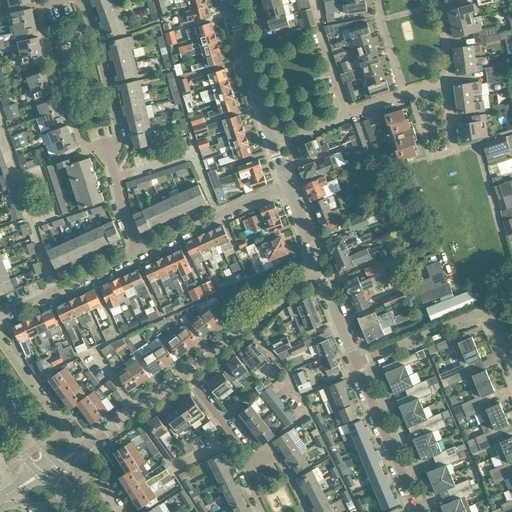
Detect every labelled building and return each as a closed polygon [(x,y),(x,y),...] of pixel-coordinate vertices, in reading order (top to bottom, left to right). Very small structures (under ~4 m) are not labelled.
[(30,0),(8,0),(11,9),(24,7),(24,4),(31,2),(30,0)] [(114,0),(97,0),(92,2),(94,7),(97,6),(99,13),(117,7),(114,0)] [(205,0),(188,0),(175,3),(177,9),(189,5),(191,10),(207,6),(205,0)] [(259,8),(260,12),(283,6),(283,5),(288,4),(289,4),(288,0),(264,0),(262,1),(264,7),(259,8)] [(308,0),(304,0),(296,2),(299,12),(311,9),(308,0)] [(371,1),(347,4),(349,15),(367,12),(366,6),(372,5),(371,1)] [(291,14),(288,4),(283,5),(283,6),(260,12),(261,17),(266,15),(268,21),(286,15),(291,14)] [(448,11),(451,24),(473,18),(471,12),(476,10),(474,5),(448,11)] [(166,6),(159,8),(161,15),(168,13),(166,6)] [(191,10),(179,13),(182,25),(189,23),(188,22),(200,19),(210,16),(207,6),(191,10)] [(337,6),(325,8),(327,18),(335,17),(334,12),(337,11),(337,6)] [(24,7),(11,9),(14,24),(34,20),(32,8),(25,10),(24,7)] [(117,7),(99,13),(102,21),(99,22),(101,26),(121,19),(117,7)] [(311,9),(299,12),(301,11),(305,27),(315,25),(312,13),(311,9)] [(290,30),(286,15),(268,21),(269,26),(264,28),(265,32),(274,30),(275,34),(275,37),(291,32),(290,30)] [(367,18),(324,27),(327,36),(341,31),(349,29),(352,38),(370,32),(374,31),(371,21),(368,22),(367,18)] [(473,18),(451,24),(454,37),(481,30),(479,23),(474,25),(473,18)] [(121,19),(101,26),(103,31),(106,30),(108,38),(126,32),(121,19)] [(12,40),(17,38),(31,36),(30,33),(37,31),(34,20),(14,24),(9,26),(11,36),(12,40)] [(170,22),(163,24),(165,30),(171,28),(170,22)] [(212,23),(186,30),(189,39),(198,37),(214,32),(212,23)] [(483,29),(484,36),(499,33),(498,26),(483,29)] [(501,39),(511,36),(511,31),(511,30),(499,33),(484,36),(486,43),(501,40),(501,39)] [(174,31),(165,33),(168,45),(177,43),(174,31)] [(178,48),(180,53),(217,42),(214,32),(198,37),(199,42),(178,48)] [(370,32),(352,38),(355,48),(379,40),(377,36),(372,38),(370,32)] [(31,36),(17,38),(20,53),(41,48),(38,37),(31,39),(31,36)] [(128,37),(110,42),(112,50),(109,51),(110,55),(132,50),(128,37)] [(379,40),(355,48),(359,58),(377,52),(375,46),(380,44),(379,40)] [(217,42),(180,53),(181,58),(202,52),(203,57),(220,52),(217,42)] [(455,54),(456,61),(475,59),(474,53),(481,52),(480,45),(453,48),(454,54),(455,54)] [(41,48),(20,53),(24,68),(37,65),(37,61),(43,60),(41,48)] [(132,50),(110,55),(111,61),(114,60),(116,67),(135,63),(132,50)] [(220,52),(203,57),(205,62),(198,64),(191,66),(192,71),(199,69),(213,66),(223,63),(220,52)] [(377,52),(359,58),(362,67),(385,59),(384,55),(378,57),(377,52)] [(334,55),(337,65),(342,63),(339,53),(334,55)] [(168,54),(162,56),(164,64),(166,69),(171,67),(170,62),(168,54)] [(385,59),(362,67),(365,77),(383,71),(381,65),(387,64),(385,59)] [(475,59),(456,61),(457,69),(456,69),(457,74),(483,71),(482,64),(476,65),(475,59)] [(135,63),(116,67),(118,75),(115,76),(117,81),(138,76),(135,63)] [(180,63),(174,65),(177,76),(183,74),(180,63)] [(340,75),(346,73),(343,63),(342,63),(337,65),(340,75)] [(486,68),(487,76),(503,74),(502,66),(486,68)] [(225,69),(195,78),(197,83),(210,79),(211,84),(228,79),(225,69)] [(39,70),(29,73),(25,75),(30,89),(51,81),(46,70),(40,73),(39,70)] [(346,73),(340,75),(343,84),(351,82),(355,80),(352,71),(346,73)] [(383,71),(365,77),(368,87),(392,79),(390,74),(385,76),(383,71)] [(167,74),(168,79),(170,86),(176,85),(174,77),(173,73),(167,74)] [(503,74),(487,76),(488,84),(504,82),(503,78),(503,74)] [(0,81),(0,87),(1,89),(13,84),(11,77),(0,81)] [(182,93),(190,91),(191,90),(187,78),(178,80),(182,93)] [(200,92),(201,98),(231,89),(228,79),(211,84),(212,88),(200,92)] [(392,79),(368,87),(372,97),(390,90),(388,85),(393,83),(392,79)] [(139,80),(118,85),(119,91),(122,90),(124,97),(142,93),(139,80)] [(51,81),(30,89),(36,102),(49,97),(48,95),(55,92),(51,81)] [(351,82),(343,84),(347,94),(354,91),(351,82)] [(455,85),(456,99),(473,97),(482,96),(482,89),(481,82),(455,85)] [(176,85),(170,86),(173,96),(174,100),(180,98),(178,95),(176,85)] [(231,89),(201,98),(202,98),(204,103),(216,99),(218,104),(234,99),(231,89)] [(190,91),(182,93),(183,95),(185,103),(186,103),(190,101),(193,100),(191,93),(190,91)] [(354,91),(347,94),(350,104),(357,101),(354,91)] [(123,106),(124,111),(145,106),(142,93),(124,97),(126,105),(123,106)] [(473,97),(456,99),(458,113),(484,110),(484,109),(490,108),(488,95),(482,96),(473,97)] [(49,97),(36,102),(41,116),(61,108),(57,98),(50,100),(49,97)] [(208,112),(210,118),(237,109),(234,99),(218,104),(219,109),(208,112)] [(16,103),(3,108),(6,114),(19,109),(16,103)] [(494,114),(510,112),(509,104),(493,105),(494,114)] [(148,119),(145,106),(124,111),(125,116),(128,115),(130,123),(148,119)] [(41,116),(36,118),(42,132),(47,130),(60,125),(59,122),(66,120),(61,108),(41,116)] [(19,109),(6,114),(8,120),(21,115),(19,109)] [(385,114),(386,120),(398,160),(417,155),(414,145),(416,144),(413,135),(415,134),(413,127),(411,128),(408,118),(406,118),(403,109),(385,114)] [(203,114),(190,118),(193,126),(205,121),(203,114)] [(193,128),(195,134),(195,135),(224,126),(226,130),(242,125),(239,115),(207,125),(206,124),(193,128)] [(487,128),(485,115),(467,117),(468,123),(459,124),(462,140),(487,136),(487,128)] [(128,131),(129,136),(151,132),(148,119),(130,123),(131,130),(128,131)] [(351,125),(356,139),(363,136),(362,132),(359,123),(358,122),(351,125)] [(349,123),(342,126),(345,131),(352,129),(349,123)] [(60,125),(47,130),(52,143),(72,136),(68,125),(61,128),(60,125)] [(215,144),(245,135),(242,125),(226,130),(227,135),(217,138),(219,143),(215,144)] [(24,132),(11,137),(13,143),(26,138),(24,132)] [(151,132),(129,136),(130,141),(134,141),(135,148),(154,144),(151,132)] [(245,135),(215,144),(217,150),(231,145),(232,150),(249,144),(245,135)] [(72,136),(52,143),(58,158),(74,152),(72,149),(76,147),(72,136)] [(356,139),(351,141),(353,147),(358,145),(361,152),(367,149),(363,136),(356,139)] [(26,138),(13,143),(16,149),(29,144),(26,138)] [(510,151),(506,138),(483,145),(487,159),(510,151)] [(207,139),(198,142),(200,149),(208,147),(210,146),(207,139)] [(317,139),(299,147),(295,148),(300,160),(329,149),(327,143),(320,146),(317,139)] [(234,155),(227,157),(218,160),(220,165),(252,155),(249,144),(232,150),(234,155)] [(358,153),(360,159),(370,155),(368,150),(358,153)] [(340,151),(334,154),(340,166),(346,163),(340,151)] [(315,162),(308,165),(298,168),(301,176),(303,176),(305,180),(314,176),(338,166),(333,155),(325,158),(327,162),(317,166),(315,162)] [(69,159),(58,164),(59,168),(67,165),(81,209),(104,201),(101,192),(98,193),(94,182),(98,181),(95,172),(91,173),(90,167),(93,166),(90,157),(70,164),(69,160),(69,159)] [(511,173),(511,158),(489,166),(493,180),(511,173)] [(33,160),(20,165),(23,171),(36,166),(33,160)] [(263,171),(259,160),(238,167),(239,172),(233,174),(235,181),(236,181),(263,171)] [(189,162),(179,165),(183,176),(187,174),(186,169),(191,167),(189,162)] [(179,165),(169,169),(171,174),(176,172),(177,178),(183,176),(179,165)] [(169,169),(159,172),(163,182),(168,180),(166,175),(171,174),(169,169)] [(216,170),(208,173),(214,189),(221,187),(219,179),(216,170)] [(236,181),(235,181),(221,187),(214,189),(219,204),(227,201),(224,191),(238,188),(244,186),(245,191),(246,191),(247,193),(253,191),(253,189),(267,184),(263,171),(236,181)] [(159,172),(149,175),(153,185),(163,182),(159,172)] [(149,175),(139,179),(144,189),(153,185),(149,175)] [(325,176),(314,181),(305,184),(311,201),(325,195),(326,196),(332,194),(331,193),(341,189),(337,179),(327,182),(325,176)] [(11,178),(0,181),(0,183),(1,186),(7,184),(9,189),(14,188),(11,178)] [(139,179),(130,182),(132,187),(137,185),(139,190),(144,189),(139,179)] [(511,181),(505,184),(494,187),(498,200),(511,194),(511,181)] [(199,185),(189,189),(197,206),(202,204),(204,209),(209,206),(207,200),(206,201),(199,185)] [(412,186),(407,187),(411,197),(415,195),(412,186)] [(189,189),(180,194),(190,215),(194,213),(192,209),(197,206),(189,189)] [(5,196),(6,201),(17,198),(16,193),(5,196)] [(180,194),(170,198),(178,215),(183,213),(186,217),(190,215),(180,194)] [(511,194),(498,200),(502,210),(500,211),(511,207),(511,194)] [(312,204),(317,214),(330,209),(328,204),(335,201),(336,204),(343,201),(342,197),(337,199),(335,195),(312,204)] [(12,208),(9,209),(9,211),(15,209),(20,207),(17,198),(9,200),(12,208)] [(170,198),(161,202),(171,224),(175,222),(173,217),(178,215),(170,198)] [(161,202),(152,206),(160,223),(165,221),(167,226),(171,224),(161,202)] [(262,213),(249,218),(252,225),(279,215),(274,203),(260,208),(262,213)] [(152,206),(142,211),(152,232),(156,230),(154,226),(160,223),(152,206)] [(20,207),(15,209),(9,211),(12,221),(23,217),(20,207)] [(511,207),(500,211),(503,221),(511,218),(511,207)] [(330,209),(317,214),(321,225),(341,217),(338,208),(331,212),(330,209)] [(357,217),(347,221),(351,232),(370,225),(369,224),(382,219),(379,210),(357,217)] [(86,211),(76,214),(78,220),(88,216),(86,211)] [(142,211),(133,215),(141,232),(146,230),(148,234),(152,232),(142,211)] [(67,217),(69,223),(78,220),(76,214),(67,217)] [(279,215),(252,225),(254,232),(260,230),(267,227),(269,233),(263,235),(265,239),(280,233),(279,229),(283,227),(279,215)] [(411,223),(409,216),(402,218),(404,225),(411,223)] [(511,218),(503,221),(507,235),(511,233),(511,218)] [(113,221),(103,225),(113,247),(117,245),(115,241),(121,238),(113,221)] [(103,225),(94,230),(102,247),(107,245),(109,249),(113,247),(103,225)] [(223,225),(213,230),(224,252),(226,251),(233,248),(223,225)] [(94,230),(85,234),(95,255),(99,254),(96,249),(102,247),(94,230)] [(213,230),(204,234),(215,258),(220,255),(219,253),(223,252),(224,252),(213,230)] [(349,248),(366,240),(373,238),(371,233),(365,236),(364,235),(351,240),(350,236),(347,235),(342,237),(343,239),(328,245),(331,253),(332,255),(349,248)] [(85,234),(76,238),(83,255),(88,253),(91,257),(95,255),(85,234)] [(204,234),(195,238),(202,254),(201,254),(205,260),(209,258),(215,270),(219,268),(218,266),(219,266),(204,234)] [(255,244),(246,247),(249,255),(257,252),(262,263),(264,270),(263,270),(263,271),(274,267),(271,259),(288,252),(281,236),(272,239),(263,243),(263,244),(256,247),(255,244)] [(76,238),(66,242),(76,264),(80,262),(78,258),(83,255),(76,238)] [(195,238),(185,243),(195,265),(197,270),(202,267),(200,263),(205,260),(201,254),(202,254),(195,238)] [(238,243),(240,249),(241,249),(247,246),(244,240),(238,243)] [(66,242),(57,247),(65,264),(70,261),(72,266),(76,264),(66,242)] [(349,248),(332,255),(336,264),(339,272),(382,254),(378,246),(368,251),(367,248),(352,255),(349,248)] [(57,247),(47,251),(55,267),(54,267),(56,273),(61,271),(59,266),(65,264),(57,247)] [(186,273),(191,271),(181,250),(172,254),(181,274),(184,280),(188,278),(186,273)] [(172,254),(162,259),(176,288),(179,294),(183,292),(176,276),(181,274),(172,254)] [(162,259),(153,263),(160,278),(164,287),(169,285),(172,290),(176,288),(162,259)] [(365,269),(368,275),(389,266),(387,260),(365,269)] [(406,299),(448,283),(439,260),(426,266),(430,277),(421,280),(401,288),(403,292),(383,300),(385,306),(405,298),(406,299)] [(233,273),(241,269),(237,261),(229,265),(233,273)] [(153,263),(143,267),(157,297),(162,295),(155,281),(160,278),(153,263)] [(0,283),(10,280),(7,270),(0,272),(0,283)] [(138,270),(128,274),(139,296),(143,294),(145,299),(150,296),(138,270)] [(139,296),(128,274),(119,278),(131,304),(135,302),(134,298),(139,296)] [(344,283),(350,296),(367,289),(372,287),(377,285),(384,282),(383,278),(375,281),(373,277),(360,282),(357,277),(353,279),(344,283)] [(119,278),(110,283),(117,298),(120,304),(125,302),(127,306),(131,304),(119,278)] [(10,280),(0,283),(0,294),(14,289),(10,280)] [(203,285),(204,288),(207,295),(216,291),(211,281),(203,285)] [(200,286),(197,287),(196,282),(187,286),(189,291),(193,301),(204,296),(200,286)] [(110,283),(100,287),(110,309),(120,305),(117,298),(110,283)] [(431,291),(420,295),(423,303),(452,293),(449,284),(431,291)] [(226,287),(221,290),(224,297),(229,294),(226,287)] [(371,299),(369,295),(374,293),(372,287),(367,289),(350,296),(356,312),(370,306),(367,300),(371,299)] [(472,289),(455,296),(427,307),(433,323),(478,305),(472,289)] [(95,290),(85,294),(92,310),(97,308),(104,324),(109,322),(107,318),(95,290)] [(85,294),(75,298),(89,328),(89,327),(93,325),(88,312),(92,310),(85,294)] [(287,307),(291,316),(292,318),(294,316),(295,319),(301,316),(301,317),(316,311),(311,296),(287,307)] [(176,301),(171,303),(174,310),(184,305),(180,297),(175,299),(176,301)] [(75,298),(66,302),(74,318),(78,316),(84,330),(89,328),(75,298)] [(66,302),(56,307),(72,341),(77,338),(72,327),(76,325),(73,318),(74,318),(66,302)] [(171,303),(162,308),(165,314),(174,310),(171,303)] [(210,306),(200,314),(213,330),(222,323),(220,319),(225,315),(215,303),(210,307),(210,306)] [(51,309),(42,314),(52,336),(56,334),(57,336),(62,334),(51,309)] [(147,316),(150,321),(159,317),(156,310),(147,315),(147,316)] [(301,316),(295,319),(301,333),(313,328),(322,324),(316,311),(301,317),(301,316)] [(359,319),(364,330),(392,317),(395,316),(393,314),(391,315),(389,311),(377,317),(375,312),(359,319)] [(392,317),(364,330),(369,341),(385,334),(392,332),(390,326),(395,323),(395,324),(408,318),(406,313),(395,316),(392,317)] [(42,314),(32,318),(47,351),(52,349),(47,338),(52,336),(42,314)] [(180,319),(184,324),(190,320),(185,314),(180,319)] [(200,314),(191,321),(190,322),(198,332),(203,338),(213,330),(200,314)] [(146,323),(150,321),(147,316),(147,315),(140,318),(143,324),(146,323)] [(32,318),(23,322),(30,338),(34,336),(42,353),(47,351),(32,318)] [(185,326),(176,333),(189,349),(199,342),(194,336),(198,332),(190,322),(191,321),(190,320),(184,324),(185,326)] [(23,322),(13,327),(26,355),(31,353),(29,349),(34,347),(30,338),(23,322)] [(120,326),(123,333),(131,330),(129,325),(127,326),(126,323),(120,326)] [(110,327),(102,331),(106,341),(116,337),(114,333),(110,327)] [(189,349),(176,333),(167,340),(161,333),(157,336),(158,338),(162,344),(163,343),(170,354),(175,351),(180,357),(189,349)] [(128,335),(122,338),(127,345),(130,342),(131,341),(128,335)] [(458,335),(436,344),(437,346),(439,351),(453,346),(457,355),(476,347),(472,336),(461,341),(458,335)] [(286,337),(269,345),(277,354),(290,348),(292,347),(286,337)] [(127,345),(122,338),(111,343),(115,348),(117,353),(127,346),(126,345),(127,345)] [(162,344),(158,338),(149,344),(153,350),(164,367),(174,361),(170,354),(163,343),(162,344)] [(328,339),(319,343),(309,347),(312,356),(318,353),(320,357),(333,352),(328,339)] [(247,355),(242,359),(249,366),(251,369),(261,361),(267,356),(254,341),(243,350),(247,355)] [(55,344),(60,354),(63,360),(75,355),(71,346),(63,349),(60,342),(55,344)] [(303,342),(292,347),(290,348),(292,353),(293,355),(306,348),(303,342)] [(88,349),(85,343),(75,347),(78,353),(88,349)] [(115,348),(111,343),(101,350),(105,355),(115,348)] [(132,353),(134,356),(136,359),(137,361),(138,360),(145,371),(150,368),(154,374),(164,367),(153,350),(149,344),(148,343),(132,353)] [(434,345),(428,348),(431,355),(437,352),(434,345)] [(481,358),(476,347),(457,355),(461,365),(439,375),(441,381),(450,378),(469,370),(467,364),(481,358)] [(115,348),(105,355),(108,360),(118,353),(117,353),(115,348)] [(423,351),(418,353),(420,360),(426,357),(423,351)] [(333,352),(320,357),(324,367),(327,376),(341,370),(333,352)] [(385,373),(390,383),(409,375),(405,365),(419,360),(416,353),(393,362),(396,368),(385,373)] [(60,354),(50,358),(53,365),(53,366),(63,362),(63,361),(63,360),(60,354)] [(40,360),(39,360),(44,370),(53,365),(50,358),(49,356),(40,360)] [(136,359),(134,356),(124,363),(127,367),(139,384),(149,378),(145,371),(138,360),(137,361),(136,359)] [(224,372),(230,379),(237,388),(241,385),(237,380),(244,374),(246,377),(250,373),(236,356),(226,364),(229,367),(224,372)] [(39,360),(31,363),(37,374),(44,370),(39,360)] [(87,367),(82,361),(78,364),(83,370),(87,367)] [(124,363),(115,370),(118,374),(117,374),(129,391),(139,384),(127,367),(124,363)] [(49,380),(56,390),(73,378),(65,367),(49,380)] [(89,370),(85,373),(90,380),(94,377),(89,370)] [(469,370),(450,378),(441,381),(444,388),(467,379),(471,389),(490,381),(486,370),(472,375),(469,370)] [(303,371),(293,375),(300,394),(312,389),(309,381),(307,382),(303,371)] [(219,397),(226,391),(232,387),(221,373),(213,379),(208,383),(219,397)] [(409,375),(390,383),(394,394),(405,390),(407,395),(430,386),(429,385),(437,382),(435,376),(413,385),(409,375)] [(94,377),(90,380),(95,387),(99,384),(94,377)] [(73,378),(56,390),(63,399),(80,387),(73,378)] [(268,379),(262,384),(266,389),(272,384),(268,379)] [(110,380),(106,383),(111,389),(115,387),(110,380)] [(344,380),(324,388),(329,400),(346,393),(343,386),(346,385),(344,380)] [(461,404),(464,411),(483,403),(481,397),(495,391),(490,381),(471,389),(475,399),(461,404)] [(419,399),(433,393),(430,386),(407,395),(410,401),(399,406),(404,417),(423,409),(419,399)] [(80,387),(63,399),(70,409),(77,404),(87,397),(80,387)] [(272,389),(262,396),(267,402),(276,394),(272,389)] [(112,393),(113,395),(119,403),(124,400),(117,390),(112,393)] [(87,397),(77,404),(84,413),(101,401),(94,391),(87,397)] [(233,396),(236,402),(231,406),(236,412),(247,403),(242,397),(242,398),(238,392),(233,396)] [(346,393),(329,400),(334,413),(354,404),(352,399),(349,400),(346,393)] [(276,394),(267,402),(271,407),(280,400),(276,394)] [(186,401),(178,407),(191,425),(205,416),(190,396),(185,399),(186,401)] [(280,400),(271,407),(274,411),(284,404),(280,400)] [(101,401),(84,413),(92,423),(108,411),(101,401)] [(486,409),(483,403),(464,411),(467,418),(474,414),(478,424),(480,424),(485,422),(504,414),(499,403),(486,409)] [(284,404),(274,411),(278,417),(288,410),(284,404)] [(354,404),(334,413),(339,425),(356,417),(353,410),(356,409),(354,404)] [(235,417),(241,425),(257,412),(251,405),(235,417)] [(461,405),(453,408),(456,414),(464,411),(461,405)] [(168,410),(163,414),(178,434),(191,425),(178,407),(170,412),(168,410)] [(423,409),(404,417),(408,428),(419,423),(421,429),(444,419),(441,413),(427,419),(423,409)] [(288,410),(278,417),(282,421),(291,414),(288,410)] [(450,416),(448,410),(442,412),(444,418),(450,416)] [(464,411),(455,415),(458,421),(466,417),(464,411)] [(257,412),(241,425),(247,432),(263,420),(257,412)] [(291,414),(282,421),(286,427),(296,419),(291,414)] [(509,425),(504,414),(485,422),(480,424),(484,434),(467,441),(469,447),(478,444),(497,436),(495,430),(509,425)] [(156,436),(154,438),(155,440),(160,436),(168,431),(157,416),(147,423),(156,436)] [(310,417),(305,420),(308,425),(313,421),(310,417)] [(413,439),(417,450),(437,442),(433,432),(447,426),(444,419),(421,429),(424,434),(413,439)] [(263,420),(247,432),(253,440),(269,428),(263,420)] [(349,425),(351,432),(342,435),(344,441),(354,437),(369,431),(367,426),(364,427),(361,420),(349,425)] [(203,427),(207,434),(217,429),(210,421),(203,427)] [(269,428),(253,440),(259,448),(275,436),(269,428)] [(279,444),(283,451),(300,439),(294,429),(288,433),(287,432),(273,441),(276,446),(279,444)] [(329,431),(323,433),(330,447),(335,445),(329,431)] [(369,431),(354,437),(359,449),(371,444),(368,437),(371,436),(369,431)] [(132,441),(114,452),(121,463),(138,452),(149,445),(153,443),(145,432),(140,435),(143,440),(134,446),(132,441)] [(320,435),(314,438),(317,443),(323,441),(320,435)] [(160,436),(155,440),(170,461),(175,457),(160,436)] [(497,436),(478,444),(481,451),(494,445),(499,455),(511,449),(511,436),(500,442),(497,436)] [(179,441),(182,446),(186,453),(195,449),(191,442),(188,443),(184,438),(179,441)] [(300,439),(283,451),(287,457),(285,459),(288,463),(302,454),(301,453),(307,449),(300,439)] [(456,448),(455,446),(441,452),(437,442),(417,450),(422,461),(433,456),(435,462),(458,452),(466,449),(464,444),(456,448)] [(155,455),(159,452),(153,443),(149,445),(153,452),(155,455)] [(371,444),(359,449),(364,461),(379,455),(377,450),(374,451),(371,444)] [(470,448),(472,454),(481,451),(478,444),(470,448)] [(489,471),(492,477),(511,468),(511,462),(511,449),(499,455),(503,465),(489,471)] [(121,463),(127,473),(138,467),(143,463),(145,462),(138,452),(121,463)] [(427,472),(431,483),(451,475),(447,465),(460,459),(458,452),(435,462),(438,468),(427,472)] [(220,454),(208,460),(214,472),(229,464),(227,460),(224,461),(220,454)] [(302,454),(288,463),(290,467),(293,466),(298,472),(309,464),(302,454)] [(379,455),(364,461),(369,473),(381,468),(378,461),(381,460),(379,455)] [(341,456),(335,459),(341,472),(347,469),(346,469),(349,467),(346,460),(343,461),(341,456)] [(149,473),(146,469),(143,463),(138,467),(127,473),(119,477),(126,488),(143,477),(149,473)] [(229,464),(214,472),(220,483),(232,477),(229,470),(232,469),(229,464)] [(381,468),(369,473),(374,485),(389,479),(387,474),(384,475),(381,468)] [(511,468),(492,477),(488,479),(490,484),(494,482),(495,484),(508,478),(511,486),(511,468)] [(167,469),(157,476),(160,481),(170,474),(167,469)] [(347,469),(341,472),(347,482),(352,480),(347,469)] [(300,485),(303,490),(318,482),(312,470),(300,476),(303,484),(300,485)] [(184,473),(179,475),(183,482),(186,487),(191,484),(188,479),(184,473)] [(150,487),(132,498),(139,508),(144,505),(147,509),(158,502),(155,498),(156,497),(153,492),(163,486),(173,479),(170,474),(160,481),(150,487)] [(469,481),(469,479),(455,485),(451,475),(431,483),(436,494),(447,489),(449,495),(471,486),(469,481)] [(143,477),(126,488),(132,498),(150,487),(160,481),(157,476),(147,482),(143,477)] [(232,477),(220,483),(226,495),(241,487),(239,483),(236,484),(232,477)] [(389,479),(374,485),(378,497),(391,492),(388,485),(391,484),(389,479)] [(318,482),(303,490),(305,494),(308,493),(312,500),(324,494),(318,482)] [(191,484),(186,487),(189,492),(194,488),(191,484)] [(474,491),(471,486),(449,495),(451,501),(441,505),(443,511),(455,511),(469,507),(465,497),(474,492),(474,491)] [(241,487),(226,495),(232,507),(244,501),(240,494),(243,492),(241,487)] [(511,488),(508,490),(511,498),(511,500),(501,505),(502,507),(504,511),(511,508),(511,488)] [(183,489),(183,490),(178,493),(186,504),(191,501),(183,489)] [(344,498),(350,495),(347,490),(341,493),(344,498)] [(391,492),(378,497),(384,510),(399,503),(397,498),(394,499),(391,492)] [(324,494),(312,500),(315,507),(312,508),(314,511),(316,511),(330,505),(324,494)] [(350,495),(344,498),(350,511),(356,509),(352,500),(350,495)] [(202,501),(197,504),(200,509),(205,506),(202,501)] [(244,501),(232,507),(234,511),(250,511),(253,511),(250,506),(247,508),(244,501)] [(364,503),(358,506),(361,511),(362,511),(366,510),(365,508),(366,508),(364,503)]
